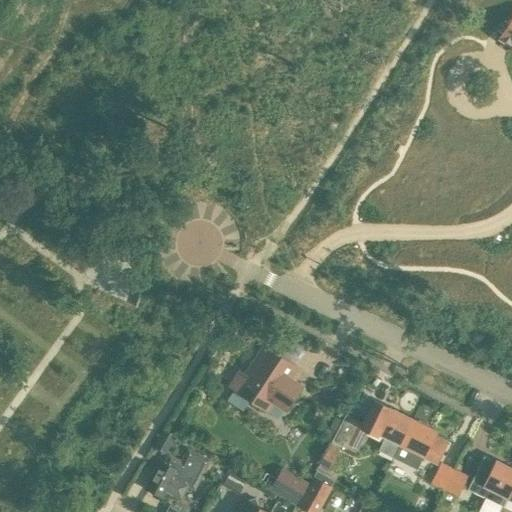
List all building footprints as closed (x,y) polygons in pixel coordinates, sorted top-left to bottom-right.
[(511,46),(511,18),(499,38),(511,46)] [(111,263),(109,296),(133,298),(135,264),(111,263)] [(266,410),(294,367),(263,346),(244,376),(239,372),(230,386),(266,410)] [(392,458),(411,420),(371,400),(360,423),(344,414),(331,440),(341,445),(343,442),(355,448),(365,428),(376,434),(376,432),(384,436),(377,450),(392,458)] [(434,431),(411,420),(392,458),(415,469),(422,455),(435,461),(445,441),(444,440),(443,441),(431,435),(434,431)] [(165,454),(175,437),(164,430),(154,448),(165,454)] [(327,472),(339,449),(329,444),(318,467),(327,472)] [(194,491),(210,462),(189,451),(182,464),(169,457),(165,464),(160,462),(146,489),(163,498),(166,493),(180,501),(187,487),(194,491)] [(495,463),(482,457),(466,489),(501,507),(511,484),(511,470),(495,462),(495,463)] [(443,491),(452,471),(440,465),(430,484),(443,491)] [(295,505),(306,484),(279,470),(268,491),(295,505)] [(314,477),(313,476),(297,506),(307,511),(318,511),(332,487),(331,486),(334,481),(317,471),(314,477)] [(455,497),(465,478),(452,471),(443,491),(432,511),(446,511),(455,497)] [(228,486),(234,476),(230,473),(224,484),(228,486)] [(511,511),(511,484),(501,507),(498,511),(511,511)] [(255,499),(244,502),(238,511),(261,511),(259,510),(255,499)]
